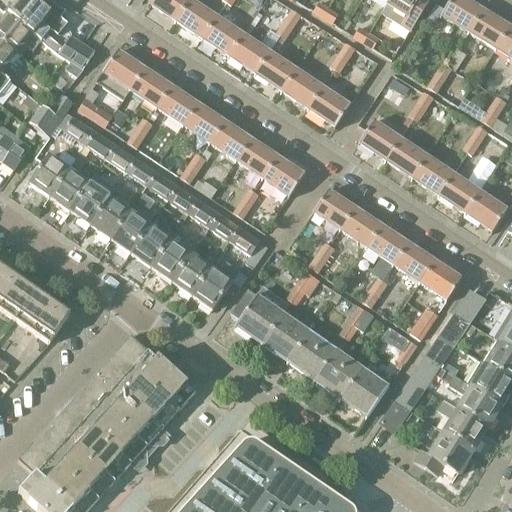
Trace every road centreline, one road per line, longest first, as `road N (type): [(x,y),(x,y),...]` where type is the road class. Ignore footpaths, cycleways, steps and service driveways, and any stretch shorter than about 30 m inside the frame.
road 1 (residential): [(511,284),(86,0)]
road 2 (residential): [(430,511),(136,311)]
road 3 (residential): [(0,460),(136,311)]
road 4 (residential): [(136,311),(0,214)]
